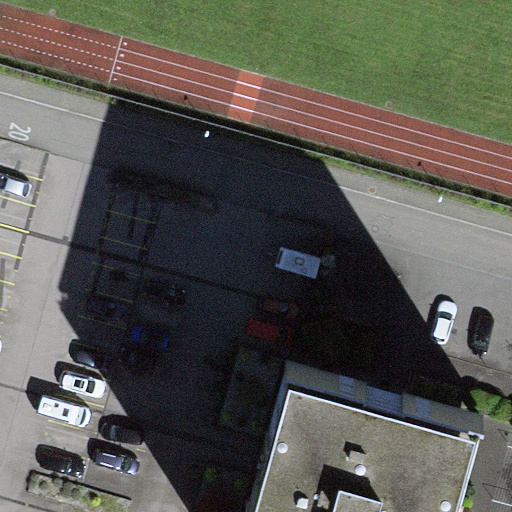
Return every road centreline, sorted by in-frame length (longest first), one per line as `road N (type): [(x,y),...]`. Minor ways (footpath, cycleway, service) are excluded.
road 1 (residential): [(0,115),(511,264)]
road 2 (unknown): [(4,511),(103,145)]
